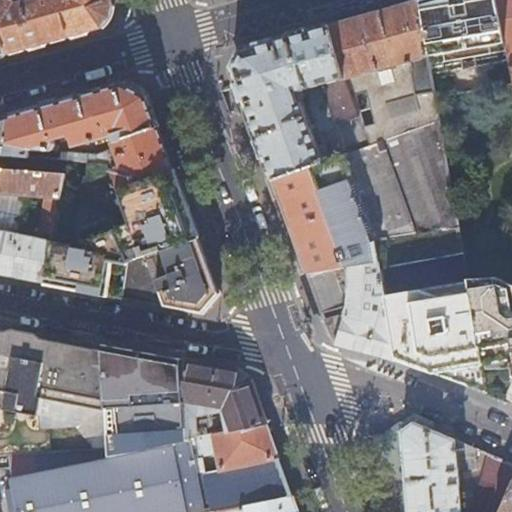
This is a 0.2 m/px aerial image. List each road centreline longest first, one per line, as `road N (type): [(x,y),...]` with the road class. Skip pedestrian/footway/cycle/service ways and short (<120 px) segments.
road 1 (tertiary): [(290,359),(181,36)]
road 2 (residential): [(0,299),(245,342),(290,359)]
road 3 (residential): [(290,359),(389,387),(511,437)]
road 4 (secondary): [(0,88),(181,36)]
road 5 (tertiary): [(343,511),(290,359)]
road 6 (secondary): [(181,36),(322,0)]
